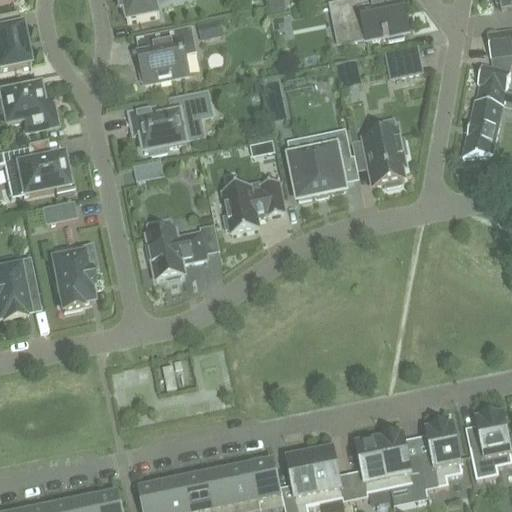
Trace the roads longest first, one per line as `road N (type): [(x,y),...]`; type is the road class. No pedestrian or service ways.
road 1 (residential): [(0,489),(511,384)]
road 2 (residential): [(142,335),(223,305),(312,247),(431,212)]
road 3 (residential): [(89,103),(142,335)]
road 4 (residential): [(431,212),(455,34)]
road 5 (residential): [(0,366),(142,335)]
